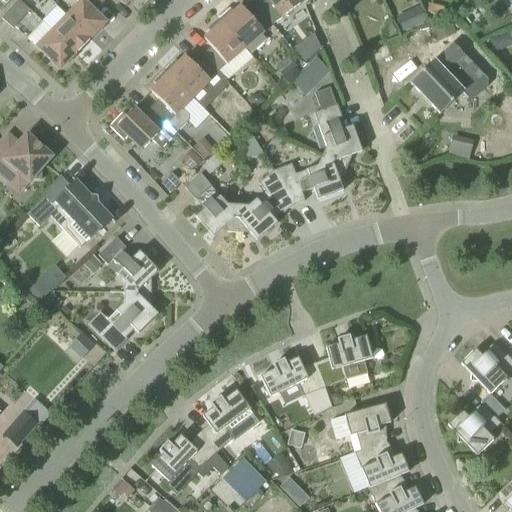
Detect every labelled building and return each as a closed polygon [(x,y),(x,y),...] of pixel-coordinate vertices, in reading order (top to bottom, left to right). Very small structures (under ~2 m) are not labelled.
[(80,0),(82,1),(67,16),(91,40),(106,24),(95,13),(104,3),(100,0),(80,0)] [(272,26),(302,4),(299,0),(267,0),(258,8),(272,26)] [(30,10),(19,1),(2,20),(13,30),(30,10)] [(245,50),(272,26),(258,8),(248,16),(241,7),(234,13),(231,10),(219,20),(245,50)] [(411,9),(397,16),(403,30),(418,24),(411,9)] [(76,55),(91,40),(67,16),(52,32),(76,55)] [(202,56),(218,73),(245,50),(219,20),(207,30),(210,34),(204,40),(211,48),(202,56)] [(450,21),(431,30),(437,44),(457,36),(450,21)] [(52,32),(36,48),(60,71),(76,55),(52,32)] [(306,62),(323,45),(311,32),(294,49),(306,62)] [(498,37),(489,39),(493,53),(499,51),(501,45),(498,37)] [(440,115),(462,94),(468,99),(475,99),(486,88),(487,80),(453,44),(411,85),(440,115)] [(175,60),(164,72),(193,99),(197,95),(204,88),(210,82),(220,93),(228,85),(226,82),(218,73),(202,56),(197,60),(192,65),(191,64),(185,58),(183,60),(179,64),(175,60)] [(290,82),(303,94),(327,69),(314,58),(290,82)] [(288,59),(275,70),(284,79),(296,67),(288,59)] [(182,110),(193,99),(164,72),(153,83),(157,86),(151,93),(158,100),(150,108),(177,134),(189,122),(189,116),(182,110)] [(330,89),(314,94),(319,107),(323,106),(325,110),(314,114),(326,148),(321,158),(346,169),(349,163),(348,158),(362,153),(352,127),(341,131),(337,120),(342,118),(337,106),(330,89)] [(256,110),(264,102),(260,95),(253,96),(247,102),(256,110)] [(177,134),(150,108),(142,117),(134,110),(127,117),(123,114),(109,128),(123,141),(127,138),(141,152),(152,141),(161,150),(177,134)] [(53,158),(25,135),(18,143),(8,135),(0,143),(0,176),(9,184),(18,174),(30,184),(32,181),(42,181),(41,171),(52,159),(53,158)] [(214,152),(203,139),(193,148),(205,160),(214,152)] [(450,140),(447,156),(470,160),(472,144),(450,140)] [(193,172),(202,162),(191,151),(181,160),(193,172)] [(225,160),(218,153),(210,160),(216,168),(225,160)] [(346,169),(321,158),(317,166),(296,175),(292,165),(274,172),(294,206),(305,202),(302,194),(313,190),(317,201),(343,192),(338,178),(343,176),(346,169)] [(238,206),(236,234),(243,234),(247,231),(257,242),(277,224),(273,220),(282,212),(284,214),(294,206),(274,172),(259,184),(266,192),(248,207),(238,206)] [(228,233),(236,234),(238,206),(227,206),(211,187),(201,175),(185,189),(195,201),(196,200),(205,210),(195,218),(213,239),(224,229),(228,233)] [(76,182),(54,203),(58,207),(49,215),(80,248),(89,239),(90,240),(112,220),(109,217),(112,214),(104,205),(101,208),(98,206),(98,204),(89,196),(76,182)] [(117,239),(102,253),(98,257),(107,266),(124,283),(124,294),(151,294),(151,286),(148,283),(158,272),(139,253),(130,261),(122,253),(126,249),(117,239)] [(92,257),(84,265),(92,274),(101,267),(92,257)] [(49,292),(39,282),(29,291),(39,302),(49,292)] [(52,294),(43,304),(53,314),(62,304),(52,294)] [(101,313),(88,325),(115,353),(127,341),(126,339),(134,330),(138,335),(158,316),(147,305),(151,302),(151,294),(124,294),(124,304),(108,321),(101,313)] [(328,359),(315,364),(325,389),(348,380),(367,375),(364,362),(372,360),(366,337),(350,342),(349,338),(337,341),(338,345),(325,349),(328,359)] [(77,338),(68,345),(80,359),(88,352),(77,338)] [(490,395),(511,373),(511,361),(496,344),(482,357),(475,351),(460,365),(470,375),(471,382),(477,382),(490,395)] [(325,389),(315,364),(303,369),(298,359),(286,365),(284,361),(273,367),(274,370),(260,377),(270,398),(298,385),(304,397),(313,416),(332,407),(325,389)] [(250,410),(236,392),(223,401),(221,398),(210,406),(213,409),(202,417),(208,426),(198,435),(216,455),(233,440),(225,429),(234,422),(244,435),(258,424),(249,411),(250,410)] [(335,395),(329,397),(332,407),(343,404),(341,398),(335,395)] [(3,436),(17,448),(37,425),(39,427),(51,413),(35,399),(3,436)] [(344,418),(331,422),(333,431),(336,440),(350,437),(357,435),(361,451),(386,443),(384,437),(381,427),(381,426),(390,424),(387,412),(385,405),(374,408),(371,409),(366,407),(365,406),(361,412),(347,416),(344,417),(344,418)] [(476,457),(493,441),(489,436),(501,425),(482,405),(469,418),(462,412),(447,426),(457,437),(457,444),(464,444),(476,457)] [(287,446),(304,451),(308,436),(291,431),(287,446)] [(162,455),(151,467),(166,481),(168,483),(178,472),(186,480),(195,471),(202,479),(214,467),(220,475),(228,468),(216,455),(198,435),(188,444),(180,436),(171,446),(168,444),(160,453),(162,455)] [(360,452),(354,454),(368,488),(367,489),(368,490),(399,477),(408,473),(402,458),(401,455),(392,459),(386,443),(361,451),(360,452)] [(327,446),(315,448),(317,463),(329,461),(327,446)] [(289,464),(282,455),(267,466),(274,475),(289,464)] [(257,474),(236,494),(245,503),(266,483),(257,474)] [(410,511),(413,510),(423,506),(414,489),(406,493),(399,477),(368,490),(378,511),(410,511)] [(287,480),(280,487),(289,496),(298,488),(288,478),(287,480)] [(511,511),(511,480),(496,496),(509,510),(506,511),(511,511)] [(123,493),(129,498),(134,492),(122,481),(113,490),(120,496),(123,493)] [(259,490),(249,499),(254,504),(263,495),(259,490)] [(173,511),(158,499),(147,511),(148,511),(173,511)]
